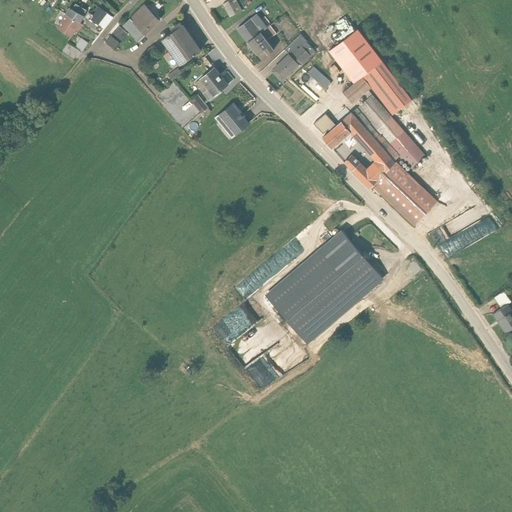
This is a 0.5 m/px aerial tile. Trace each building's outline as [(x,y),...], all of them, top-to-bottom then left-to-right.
[(238,0),(230,0),(224,4),(231,17),(244,10),(238,0)] [(159,22),(143,5),(122,26),(137,42),(159,22)] [(71,8),(69,7),(66,13),(79,21),(83,16),(75,10),(76,9),(72,7),(71,8)] [(105,12),(100,8),(93,16),(90,20),(102,28),(104,30),(117,13),(109,7),(105,12)] [(79,21),(66,13),(57,26),(71,36),(75,30),(78,31),(81,24),(79,21)] [(87,21),(85,23),(99,33),(102,28),(90,20),(93,16),(88,13),(84,19),(87,21)] [(257,15),(237,30),(247,43),(267,28),(257,15)] [(276,34),(270,25),(267,28),(247,43),(256,55),(264,50),(267,55),(274,50),(267,41),(276,34)] [(200,51),(182,26),(161,41),(179,67),(200,51)] [(358,28),(327,51),(352,83),(341,93),(352,105),(363,96),(365,99),(321,138),(331,149),(349,134),(372,161),(365,168),(351,154),(343,163),(368,189),(371,186),(413,228),(437,202),(406,172),(424,155),(391,115),(412,99),(358,28)] [(307,41),(300,35),(285,50),(289,54),(274,69),(284,79),(300,63),(302,65),(315,52),(306,43),(307,41)] [(83,38),(78,46),(85,49),(89,41),(83,38)] [(327,88),(333,81),(315,65),(309,72),(327,88)] [(228,85),(213,68),(195,84),(209,101),(228,85)] [(207,107),(196,93),(187,100),(198,114),(207,107)] [(239,110),(233,103),(214,119),(231,139),(239,132),(241,132),(244,131),(244,128),(248,124),(238,111),(239,110)] [(323,118),(313,108),(301,119),(311,129),(323,118)] [(382,277),(345,233),(269,297),(306,341),(382,277)] [(511,303),(503,290),(494,298),(500,308),(491,315),(507,338),(511,335),(511,303)]
